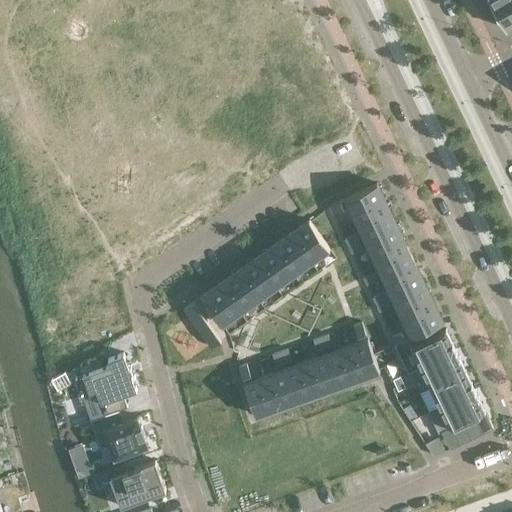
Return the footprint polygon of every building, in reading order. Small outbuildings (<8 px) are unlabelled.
[(511,0),(489,0),(505,28),(511,24),(511,0)] [(377,182),(344,198),(354,218),(386,203),(377,182)] [(333,212),(344,207),(340,200),(329,205),(333,212)] [(386,203),(354,218),(363,238),(396,222),(386,203)] [(311,262),(330,248),(309,219),(291,232),(311,262)] [(396,222),(363,238),(373,257),(405,242),(396,222)] [(273,245),(294,274),(311,262),(291,232),(273,245)] [(356,232),(345,238),(348,245),(359,240),(356,232)] [(348,245),(352,252),(363,247),(359,240),(348,245)] [(405,242),(373,257),(382,277),(414,261),(405,242)] [(273,245),(255,257),(276,286),(294,274),(273,245)] [(255,257),(238,269),(258,299),(276,286),(255,257)] [(414,261),(382,277),(391,296),(424,281),(414,261)] [(238,269),(220,282),(241,311),(258,299),(238,269)] [(374,271),(364,277),(367,284),(378,279),(374,271)] [(424,281),(391,296),(401,316),(433,300),(424,281)] [(220,282),(202,295),(222,324),(241,311),(220,282)] [(387,298),(384,291),(373,296),(376,303),(387,298)] [(380,311),(391,305),(387,298),(376,303),(380,311)] [(198,307),(194,300),(184,307),(189,314),(198,307)] [(401,316),(410,336),(443,321),(433,300),(401,316)] [(193,320),(203,314),(198,307),(189,314),(193,320)] [(198,327),(208,320),(203,314),(193,320),(198,327)] [(202,333),(212,326),(208,320),(198,327),(202,333)] [(355,324),(359,335),(366,333),(362,321),(355,324)] [(207,340),(217,333),(212,326),(202,333),(207,340)] [(445,328),(411,345),(421,366),(455,349),(445,328)] [(406,338),(403,331),(392,336),(395,343),(406,338)] [(212,347),(221,340),(217,333),(207,340),(212,347)] [(332,345),(328,333),(321,336),(325,347),(332,345)] [(321,336),(313,339),(317,350),(325,347),(321,336)] [(380,371),(368,337),(346,344),(358,378),(380,371)] [(358,378),(346,344),(326,352),(338,385),(358,378)] [(287,348),(280,351),(284,362),(291,359),(287,348)] [(455,349),(421,366),(430,386),(465,369),(455,349)] [(272,353),(276,365),(284,362),(280,351),(272,353)] [(110,363),(83,372),(89,391),(95,389),(105,413),(128,405),(123,393),(137,388),(124,352),(108,357),(110,363)] [(338,385),(326,352),(306,359),(318,393),(338,385)] [(318,393),(306,359),(285,366),(297,400),(318,393)] [(242,377),(250,374),(246,363),(238,366),(242,377)] [(297,400),(285,366),(265,373),(277,407),(297,400)] [(465,369),(430,386),(440,406),(474,389),(465,369)] [(265,373),(244,381),(256,415),(277,407),(265,373)] [(404,374),(393,379),(396,386),(407,381),(404,374)] [(474,389),(440,406),(450,427),(484,410),(474,389)] [(419,407),(408,412),(412,419),(423,414),(419,407)] [(118,409),(92,419),(101,445),(109,442),(114,457),(148,445),(144,435),(145,434),(141,425),(137,415),(122,420),(118,409)] [(452,431),(445,435),(450,446),(457,442),(452,431)] [(233,434),(221,473),(252,482),(264,444),(233,434)] [(122,463),(94,473),(99,485),(112,481),(121,506),(166,490),(155,459),(124,470),(122,463)] [(75,468),(78,477),(91,472),(88,463),(75,468)]
